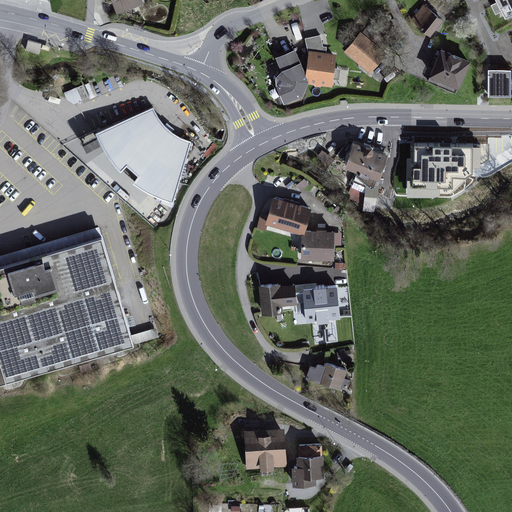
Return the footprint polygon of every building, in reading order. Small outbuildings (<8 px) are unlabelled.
[(116,0),(120,10),(146,0),(145,0),(116,0)] [(511,16),(511,0),(497,0),(507,19),(511,16)] [(445,20),(424,5),(412,21),(433,36),(445,20)] [(367,24),(348,49),(373,67),(391,43),(367,24)] [(280,83),(288,101),(306,93),(312,79),(298,48),(279,56),(284,69),(280,83)] [(471,60),(442,49),(432,75),(461,86),(471,60)] [(314,82),(334,84),(338,52),(312,50),(310,74),(314,82)] [(511,87),(511,68),(490,68),(489,94),(511,95),(511,87)] [(66,89),(70,102),(88,97),(85,84),(66,89)] [(171,127),(156,107),(102,131),(130,173),(177,200),(198,143),(171,127)] [(484,143),(419,142),(419,162),(416,163),(415,181),(460,183),(460,177),(471,177),(482,173),(484,143)] [(371,205),(380,177),(388,155),(354,143),(344,169),(357,174),(350,193),(352,194),(351,198),(371,205)] [(294,200),(275,195),(267,220),(286,226),(294,200)] [(313,206),(294,200),(286,226),(305,231),(313,206)] [(337,258),(338,229),(306,229),(306,258),(337,258)] [(0,385),(139,345),(106,232),(0,263),(0,385)] [(285,312),(284,305),(299,304),(297,284),(283,285),(282,282),(260,283),(263,314),(285,312)] [(343,284),(314,286),(317,324),(346,322),(343,284)] [(353,347),(341,348),(343,359),(354,358),(353,347)] [(330,362),(328,367),(320,364),(319,368),(312,366),(308,377),(343,389),(350,369),(330,362)] [(285,427),(247,430),(249,469),(287,467),(285,427)] [(301,464),(294,464),(295,485),(317,484),(317,474),(325,473),(323,442),(300,443),(301,464)]
